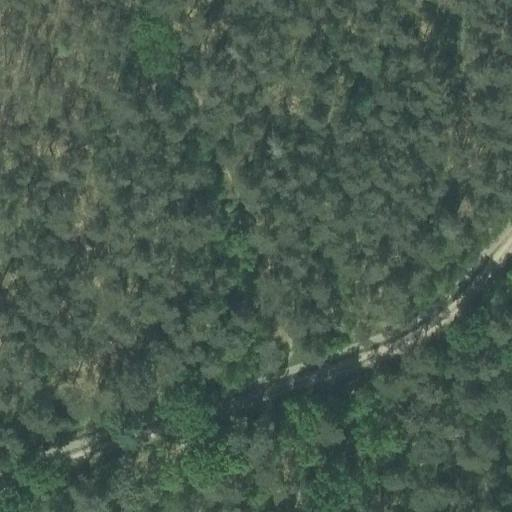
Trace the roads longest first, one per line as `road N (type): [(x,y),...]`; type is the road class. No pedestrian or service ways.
road 1 (track): [(511,224),(459,286),(376,347),(83,488),(13,511)]
road 2 (track): [(286,390),(275,276),(168,0)]
